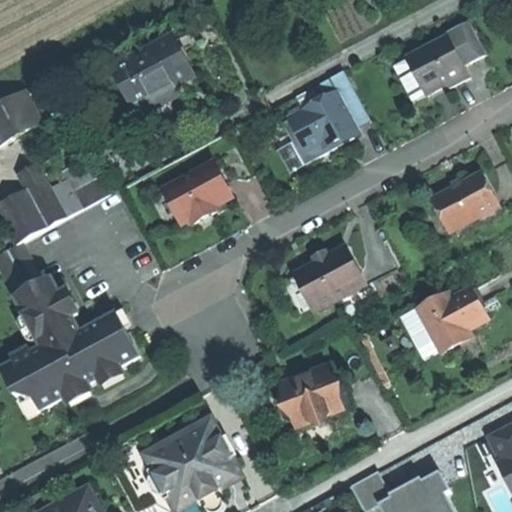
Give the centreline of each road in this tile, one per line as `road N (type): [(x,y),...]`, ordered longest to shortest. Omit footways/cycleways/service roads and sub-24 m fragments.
road 1 (residential): [(511,105),(229,254),(218,283),(213,363),(197,384)]
road 2 (residential): [(292,511),(511,390)]
road 3 (residential): [(453,0),(268,98)]
